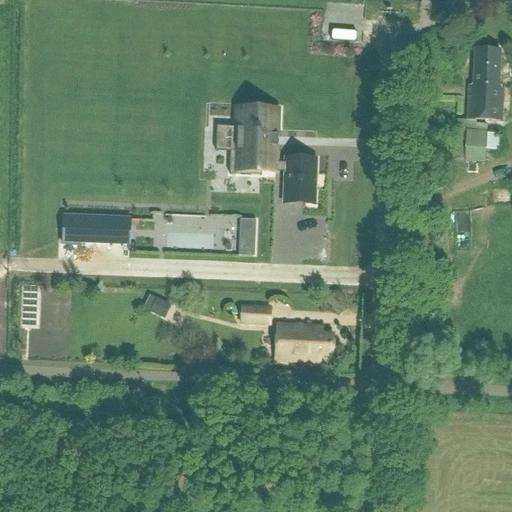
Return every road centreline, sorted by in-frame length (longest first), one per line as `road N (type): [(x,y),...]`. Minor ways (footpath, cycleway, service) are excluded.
road 1 (unclassified): [(376,385),(389,33)]
road 2 (unclassified): [(511,392),(376,385)]
road 3 (unclassified): [(371,511),(376,385)]
